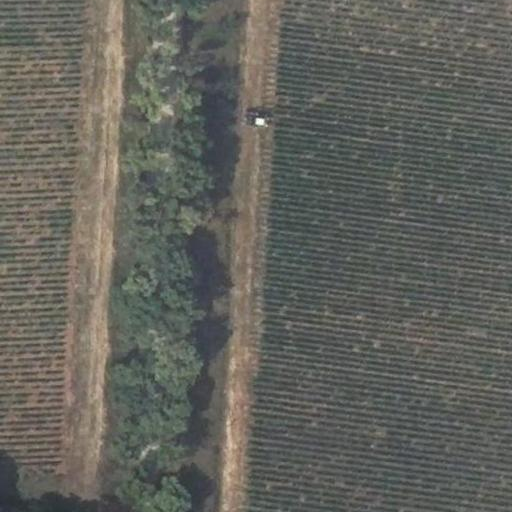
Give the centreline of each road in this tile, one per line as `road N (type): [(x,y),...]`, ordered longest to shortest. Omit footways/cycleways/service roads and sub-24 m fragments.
road 1 (track): [(0,478),(79,477),(106,0)]
road 2 (track): [(169,0),(140,511)]
